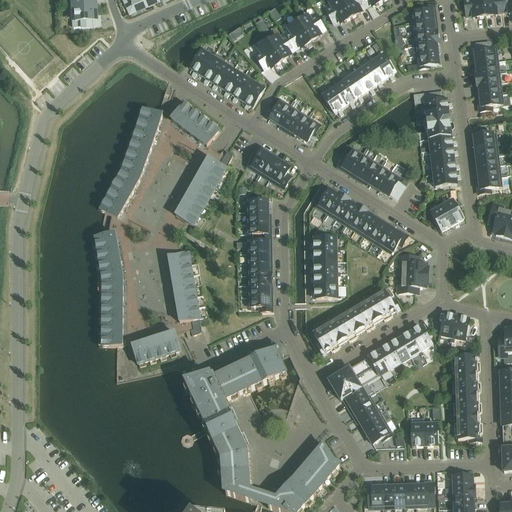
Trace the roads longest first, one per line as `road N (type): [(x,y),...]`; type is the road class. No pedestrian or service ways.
road 1 (residential): [(125,41),(41,119),(15,234),(15,484),(6,511)]
road 2 (residential): [(252,128),(275,87),(405,7)]
road 3 (residential): [(312,165),(334,131),(410,81),(454,76)]
road 4 (residential): [(312,165),(282,214),(284,332)]
road 5 (residential): [(476,242),(454,76)]
road 6 (residential): [(310,382),(444,303)]
road 7 (residential): [(252,128),(125,41)]
road 8 (residential): [(489,467),(486,317)]
road 9 (residential): [(359,469),(489,467)]
